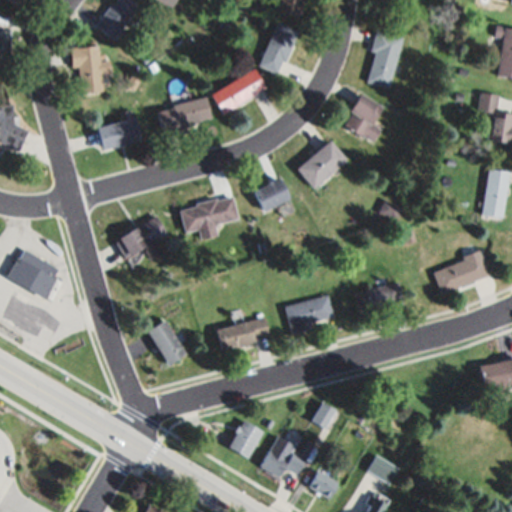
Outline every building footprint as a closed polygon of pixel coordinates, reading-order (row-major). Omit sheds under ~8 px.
[(26,0),(20,9),(7,0),(26,0)] [(112,0),(135,0),(138,2),(111,38),(94,25),(112,0)] [(170,0),(152,0),(164,9),(170,0)] [(181,0),(183,1),(178,11),(173,8),(177,0),(181,0)] [(300,0),(298,14),(277,10),(279,0),(300,0)] [(276,22),(296,31),(284,60),(280,59),(275,72),(258,64),(276,22)] [(511,77),(496,75),(501,36),(492,34),(494,23),(511,25),(511,77)] [(0,29),(9,29),(9,63),(0,63),(0,29)] [(401,36),(388,87),(366,81),(374,51),(368,50),(373,29),(401,36)] [(69,46),(97,43),(98,54),(104,54),(105,61),(111,60),(112,72),(101,73),(103,92),(80,94),(78,65),(71,66),(69,46)] [(152,57),(144,65),(140,61),(148,53),(152,57)] [(456,73),(458,65),(467,67),(465,75),(456,73)] [(209,94),(251,67),(264,87),(221,113),(209,94)] [(453,99),(455,90),(463,92),(461,101),(453,99)] [(478,91),(496,94),(493,112),(511,115),(510,125),(511,125),(511,130),(509,129),(506,144),(486,141),(487,130),(481,129),(484,111),(475,110),(478,91)] [(357,92),(381,106),(372,123),(380,127),(372,141),(363,135),(360,139),(342,129),(351,113),(347,110),(357,92)] [(155,111),(172,107),(171,104),(204,96),(209,116),(199,118),(200,122),(160,132),(155,111)] [(0,105),(10,104),(11,122),(27,128),(17,150),(0,143),(0,105)] [(95,127),(133,117),(138,138),(101,148),(95,127)] [(295,168),(329,140),(346,160),(312,188),(295,168)] [(486,167),(508,170),(501,218),(479,215),(486,167)] [(251,191),(280,176),(289,194),(261,209),(251,191)] [(184,232),(178,210),(194,206),(193,202),(214,197),(215,200),(232,196),(237,218),(215,223),(218,236),(201,240),(198,229),(184,232)] [(377,210),(383,198),(401,207),(395,219),(377,210)] [(286,202),(291,210),(280,216),(276,207),(286,202)] [(155,215),(166,233),(157,239),(164,251),(149,260),(143,249),(124,260),(112,240),(155,215)] [(23,248),(56,268),(50,278),(53,280),(42,299),(4,277),(15,258),(17,259),(23,248)] [(440,293),(431,271),(461,259),(460,255),(477,248),(488,274),(440,293)] [(351,291),(398,280),(403,305),(356,316),(351,291)] [(31,297),(12,328),(0,321),(18,289),(31,297)] [(282,306),(325,295),(330,315),(309,320),(311,328),(289,333),(282,306)] [(214,329),(262,316),(267,334),(254,337),(255,342),(219,351),(214,329)] [(163,318),(185,353),(166,365),(144,330),(163,318)] [(476,365),(497,363),(496,360),(511,357),(511,383),(506,384),(506,390),(495,392),(494,385),(479,387),(476,365)] [(261,431),(245,457),(226,446),(234,432),(231,430),(235,424),(238,425),(241,419),(261,431)] [(319,432),(315,439),(309,435),(313,428),(319,432)] [(356,428),(363,432),(359,438),(353,434),(356,428)] [(276,434),(292,444),(289,450),(303,458),(293,474),(281,466),(276,475),(258,464),(276,434)] [(375,453),(396,466),(387,482),(365,469),(375,453)] [(316,467),(336,480),(325,498),(305,486),(316,467)] [(376,511),(351,511),(363,508),(373,491),(385,498),(376,511)] [(165,511),(141,511),(148,502),(165,511)]
